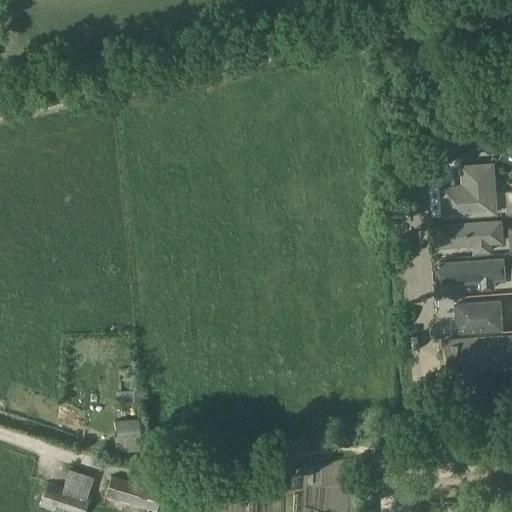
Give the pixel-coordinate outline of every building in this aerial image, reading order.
[(436,217),(496,214),(493,161),(452,163),(452,160),(433,161),(436,217)] [(435,244),(499,246),(499,221),(435,220),(435,244)] [(511,239),(511,227),(501,228),(501,240),(511,239)] [(437,359),(496,359),(496,298),(448,298),(448,335),(437,335),(437,359)] [(132,389),(132,391),(122,391),(122,402),(141,400),(140,389),(132,389)] [(115,438),(114,438),(116,452),(140,451),(139,438),(137,438),(136,423),(114,424),(115,438)] [(213,443),(185,444),(186,460),(214,458),(213,443)] [(46,482),(38,503),(62,511),(82,511),(88,496),(87,496),(92,479),(69,471),(64,488),(46,482)] [(161,492),(111,477),(102,510),(109,511),(166,511),(171,497),(161,494),(161,492)]
